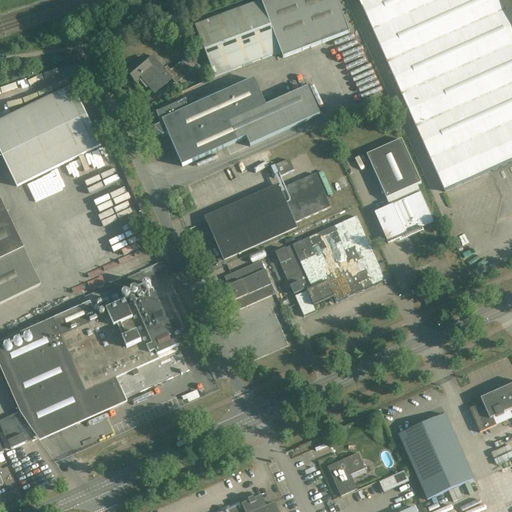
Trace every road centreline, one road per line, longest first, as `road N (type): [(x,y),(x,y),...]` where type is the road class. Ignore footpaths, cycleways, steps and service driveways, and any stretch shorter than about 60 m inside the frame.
road 1 (unclassified): [(250,414),(100,79)]
road 2 (secondary): [(511,298),(250,414)]
road 3 (secondary): [(254,422),(511,309)]
road 4 (unknown): [(177,511),(250,479),(269,437),(305,511)]
road 5 (secondary): [(97,494),(254,422)]
road 6 (secondary): [(250,414),(92,483)]
